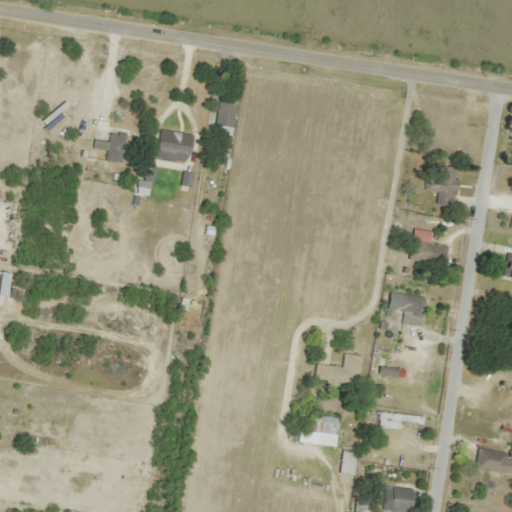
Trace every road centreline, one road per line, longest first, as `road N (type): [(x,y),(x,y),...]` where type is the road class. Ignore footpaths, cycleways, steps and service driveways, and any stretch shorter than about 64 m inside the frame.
road 1 (residential): [(0,31),(511,111)]
road 2 (residential): [(329,83),(256,511)]
